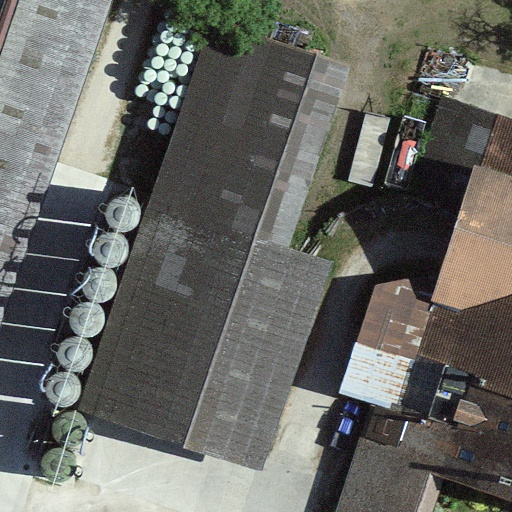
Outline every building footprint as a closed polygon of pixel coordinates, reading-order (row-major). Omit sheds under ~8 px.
[(0,0),(0,313),(100,0),(0,0)] [(203,41),(79,405),(256,465),(326,258),(285,244),(346,66),(210,20),(203,41)] [(375,399),(338,511),(427,511),(440,473),(511,495),(511,114),(435,90),(401,196),(448,211),(440,238),(425,283),(373,266),(334,386),(375,399)] [(132,230),(135,225),(136,218),(135,211),(131,206),(126,202),(119,201),(112,202),(106,206),(103,212),(101,218),(103,225),(107,231),(112,234),(119,236),(126,234),(132,230)] [(120,268),(123,262),(125,255),(123,249),(119,243),(114,239),(107,238),(100,239),(95,243),(91,249),(90,256),(91,262),(95,268),(101,272),(107,273),(114,272),(120,268)] [(107,302),(110,296),(112,289),(110,283),(106,277),(101,273),(94,272),(87,273),(81,277),(78,283),(76,290),(78,296),(82,302),(87,306),(94,307),(101,306),(107,302)] [(95,336),(99,330),(100,324),(98,317),(94,311),(89,308),(82,306),(75,308),(70,312),(66,317),(65,324),(66,331),(70,336),(76,340),(82,341),(89,340),(95,336)] [(82,371),(86,365),(87,358),(86,352),(82,346),(76,342),(70,341),(63,343),(57,347),(53,352),(52,359),(54,366),(58,371),(63,375),(70,376),(77,375),(82,371)] [(72,406),(76,400),(77,393),(76,386),(72,381),(66,377),(59,376),(53,377),(47,381),(43,387),(42,394),(43,400),(47,406),(53,410),(60,411),(66,409),(72,406)] [(77,445),(81,439),(82,433),(81,426),(77,420),(71,417),(65,415),(58,417),(52,421),(48,426),(47,433),(49,440),(53,445),(58,449),(65,450),(72,449),(77,445)] [(64,481),(68,475),(69,468),(68,462),(64,456),(58,452),(51,451),(45,452),(39,456),(35,462),(34,469),(36,475),(39,481),(45,485),(52,486),(59,485),(64,481)]
